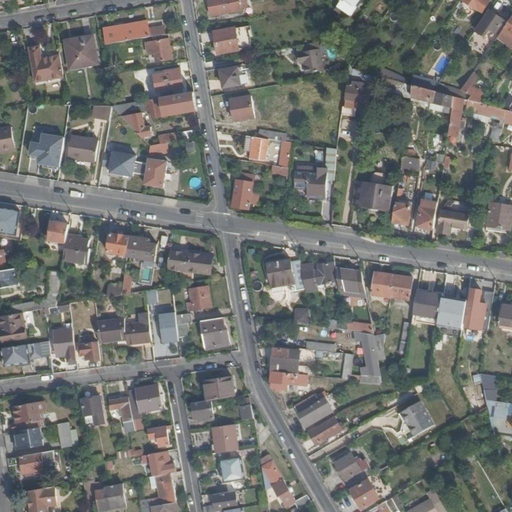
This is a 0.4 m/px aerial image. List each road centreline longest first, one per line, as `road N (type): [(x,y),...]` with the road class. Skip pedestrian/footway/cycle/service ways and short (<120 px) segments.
road 1 (tertiary): [(511,268),(225,223)]
road 2 (tertiary): [(225,223),(0,188)]
road 3 (residential): [(185,0),(225,223)]
road 4 (residential): [(328,511),(249,360)]
road 5 (residential): [(0,390),(166,368)]
road 6 (residential): [(166,368),(197,511)]
road 7 (residential): [(249,360),(225,223)]
road 8 (residential): [(0,22),(124,0)]
